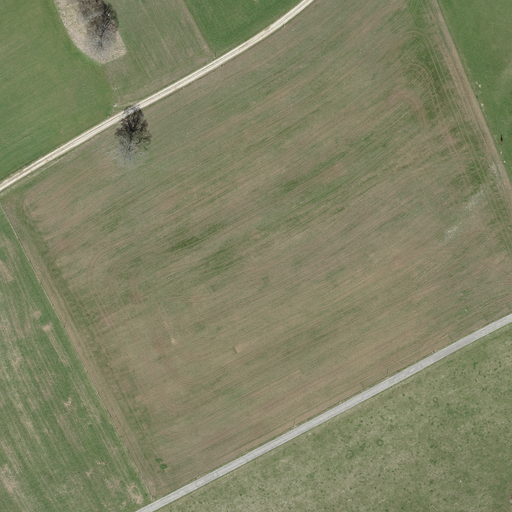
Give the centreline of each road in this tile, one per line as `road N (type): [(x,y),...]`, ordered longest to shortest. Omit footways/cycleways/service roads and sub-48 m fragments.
road 1 (unclassified): [(511,321),(143,511)]
road 2 (track): [(0,188),(243,48),(309,0)]
